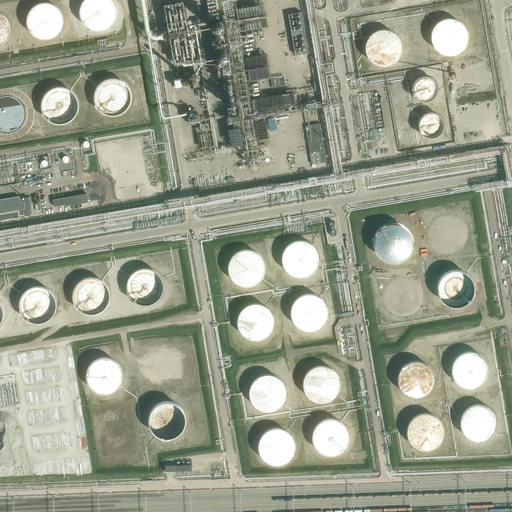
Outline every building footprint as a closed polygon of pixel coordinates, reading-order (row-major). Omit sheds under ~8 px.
[(116,11),(116,9),(116,7),(115,4),(114,1),(112,0),(82,0),(83,0),(81,3),(80,6),(79,10),(80,14),(80,17),(81,19),(82,21),(84,23),(86,25),(87,26),(91,28),(94,29),(96,29),(98,29),(101,29),(103,29),(105,28),(108,26),(111,24),(113,21),(115,18),(116,15),(116,11)] [(248,162),(249,162),(260,160),(257,147),(269,145),(264,112),(296,107),(294,91),(254,97),(251,78),(269,75),(265,53),(257,55),(253,28),(268,26),(264,3),(235,8),(233,0),(207,0),(231,143),(245,141),(248,162)] [(63,20),(63,19),(63,15),(62,12),(61,10),(60,8),(58,6),(54,4),(51,2),(48,1),(46,1),(44,1),(41,1),(38,3),(35,4),(33,5),(32,7),(30,10),(28,13),(27,16),(27,20),(27,23),(28,26),(30,29),(32,32),(34,34),(37,36),(39,37),(41,37),(44,38),(48,37),(51,37),(53,36),(55,35),(58,33),(60,30),(62,26),(63,23),(63,20)] [(164,4),(173,63),(193,60),(184,1),(164,4)] [(0,45),(3,44),(9,38),(11,27),(8,18),(2,12),(0,11),(0,45)] [(295,55),(308,53),(301,12),(288,14),(295,55)] [(467,38),(467,35),(467,32),(466,30),(465,27),(463,24),(461,22),(459,20),(456,19),(454,18),(451,17),(448,17),(445,18),(442,19),(439,20),(437,22),(435,24),(433,27),(432,30),(431,32),(431,35),(431,38),(432,41),(433,44),(435,47),(437,49),(439,51),(442,52),(445,53),(448,54),(451,54),(454,53),(456,52),(459,51),(461,49),(463,47),(465,44),(466,41),(467,38)] [(401,49),(402,46),(401,43),(401,41),(399,38),(398,35),(396,33),(394,31),(391,30),(388,29),(385,28),(382,28),(379,28),(376,29),(374,30),(371,32),(369,34),(367,36),(366,39),(365,42),(365,45),(365,48),(365,51),(366,54),(367,56),(369,59),(371,61),(374,62),(376,64),(379,64),(382,65),(385,65),(388,64),(391,63),(394,62),(396,60),(398,57),(399,55),(401,52),(401,49)] [(175,86),(200,82),(198,69),(197,69),(183,71),(184,76),(174,77),(175,86)] [(438,90),(438,88),(438,85),(437,83),(436,81),(434,79),(432,77),(430,76),(428,75),(425,75),(423,75),(420,75),(418,76),(416,78),(414,80),(413,82),(412,84),(411,87),(411,89),(412,92),(413,94),(414,96),(416,98),(418,99),(420,100),(423,101),(425,101),(428,101),(430,100),(432,99),(434,97),(436,95),(437,93),(438,90)] [(285,76),(270,78),(272,88),(286,85),(285,76)] [(131,96),(131,93),(130,89),(128,86),(126,84),(123,81),(121,80),(119,79),(117,78),(114,78),(110,78),(108,79),(106,79),(103,81),(102,82),(100,83),(98,85),(96,89),(95,91),(95,92),(95,96),(95,99),(95,101),(96,103),(98,106),(100,109),(101,110),(103,111),(105,113),(108,114),(112,114),(116,114),(118,114),(120,113),(123,111),(126,109),(128,106),(130,103),(131,100),(131,96)] [(78,104),(78,101),(77,97),(75,94),(73,91),(70,89),(67,87),(64,86),(62,86),(60,86),(57,86),(55,86),(53,87),(52,88),(49,89),(47,91),(45,94),(43,97),(42,98),(42,100),(42,104),(42,107),(43,111),(44,114),(45,115),(47,117),(49,119),(52,121),(55,122),(57,122),(59,122),(62,122),(65,122),(67,121),(70,119),(72,117),(74,115),(75,114),(77,111),(77,109),(78,108),(78,104)] [(0,132),(9,134),(17,130),(23,124),(25,114),(22,104),(16,98),(8,95),(0,96),(0,132)] [(201,148),(212,146),(208,117),(199,119),(197,110),(187,112),(189,123),(196,121),(201,148)] [(443,126),(443,124),(443,121),(442,119),(441,117),(440,115),(438,114),(436,112),(434,112),(431,111),(429,111),(427,112),(424,113),(422,114),(421,116),(420,118),(419,120),(418,123),(418,125),(419,127),(420,129),(421,131),(422,133),(424,135),(427,136),(429,136),(431,136),(434,136),(436,135),(438,134),(440,132),(441,131),(442,128),(443,126)] [(320,124),(306,126),(311,164),(326,162),(320,124)] [(40,160),(43,173),(50,171),(48,158),(40,160)] [(87,194),(53,199),(54,207),(64,205),(64,206),(88,202),(87,194)] [(0,219),(31,215),(28,197),(20,198),(19,196),(0,199),(0,219)] [(465,236),(466,233),(465,231),(465,228),(464,225),(463,223),(461,221),(459,219),(457,217),(455,216),(452,215),(450,214),(447,214),(445,214),(442,215),(439,216),(437,217),(435,218),(433,220),(431,222),(430,224),(429,227),(428,229),(427,232),(427,235),(428,237),(429,240),(430,242),(431,244),(433,246),(435,248),(437,250),(439,251),(442,252),(445,252),(447,252),(450,252),(452,251),(455,250),(457,249),(459,247),(461,245),(463,243),(464,241),(465,238),(465,236)] [(412,245),(412,242),(412,239),(411,236),(410,233),(409,231),(407,229),(404,227),(402,226),(399,224),(397,224),(394,224),(391,224),(388,224),(386,226),(383,227),(381,229),(379,231),(378,233),(376,236),(376,239),(376,242),(376,245),(376,247),(378,250),(379,252),(381,255),(383,256),(386,258),(388,259),(391,260),(394,260),(397,260),(399,259),(402,258),(405,256),(407,255),(409,252),(410,250),(411,247),(412,245)] [(318,260),(318,257),(318,254),(318,252),(317,249),(315,247),(313,244),(311,243),(309,241),(306,240),(304,239),(301,239),(298,239),(295,240),(293,240),(290,242),(288,243),(286,246),(285,248),(283,250),(282,253),(282,256),(282,258),(282,261),(283,264),(285,266),(286,269),(288,271),(290,272),(293,274),(295,275),(298,275),(301,275),(304,275),(306,274),(309,273),(311,272),(313,270),(315,268),(317,265),(318,263),(318,260)] [(265,269),(265,266),(265,263),(264,261),(263,258),(262,255),(260,253),(257,251),(255,250),(252,249),(250,248),(247,248),(244,248),(241,249),(238,250),(236,251),(234,253),(232,255),(230,258),(229,261),(228,263),(228,266),(228,269),(229,272),(230,275),(232,277),(234,279),(236,281),(238,283),(241,284),(244,284),(247,285),(250,284),(252,284),(255,283),(257,281),(260,279),(262,277),(263,275),(264,272),(265,269)] [(163,288),(163,285),(163,282),(163,280),(161,277),(160,274),(158,272),(156,270),(153,269),(150,268),(147,267),(145,267),(142,268),(139,268),(136,270),(134,271),(132,273),(130,276),(128,278),(128,281),(127,284),(127,287),(128,290),(128,292),(130,295),(132,297),(134,299),(136,301),(139,302),(142,303),(144,304),(147,303),(150,303),(153,302),(156,300),(158,298),(160,296),(161,294),(163,291),(163,288)] [(474,290),(474,288),(474,285),(473,282),(472,279),(471,277),(469,275),(467,273),(464,272),(462,270),(459,270),(456,270),(453,270),(451,270),(448,272),(445,273),(443,275),(442,277),(440,279),(439,282),(438,285),(438,288),(438,290),(439,293),(440,296),(442,298),(443,300),(446,302),(448,304),(451,305),(453,305),(456,306),(459,305),(462,305),(464,304),(467,302),(469,300),(471,298),(472,296),(473,293),(474,290)] [(109,297),(110,294),(109,291),(109,288),(107,285),(106,283),(104,280),(101,279),(99,277),(96,276),(93,276),(90,276),(87,276),(84,277),(81,279),(79,280),(77,283),(75,285),(74,288),(73,291),(73,294),(73,297),(74,300),(75,303),(77,305),(79,307),(81,309),(84,311),(87,312),(90,312),(93,312),(96,312),(99,311),(101,309),(104,307),(106,305),(107,303),(109,300),(109,297)] [(421,299),(421,296),(421,293),(420,290),(419,288),(417,285),(415,283),(413,281),(410,279),(407,278),(404,278),(401,278),(398,278),(395,279),(393,281),(390,283),(388,285),(386,288),(385,290),(384,293),(384,296),(384,299),(385,302),(386,305),(388,308),(390,310),(393,312),(395,313),(398,314),(401,315),(404,315),(407,314),(410,313),(413,312),(415,310),(417,308),(419,305),(420,302),(421,299)] [(56,306),(56,303),(56,300),(55,297),(54,295),(53,292),(51,290),(49,288),(46,287),(43,286),(41,285),(38,285),(35,285),(32,286),(29,287),(27,288),(25,290),(23,292),(21,295),(20,297),(20,300),(19,303),(20,306),(20,309),(21,311),(23,314),(25,316),(27,318),(29,319),(32,320),(35,321),(38,321),(41,321),(43,320),(46,319),(49,318),(51,316),(53,314),(54,311),(55,309),(56,306)] [(327,314),(327,311),(327,308),(327,305),(325,303),(324,300),(322,298),(320,296),(317,294),(315,293),(312,293),(309,292),(306,293),(303,293),(301,294),(298,296),(296,298),(294,300),(293,303),(291,305),(291,308),(291,311),(291,314),(291,317),(293,319),(294,322),(296,324),(298,326),(301,327),(303,328),(306,329),(309,329),(312,329),(315,328),(317,327),(320,326),(322,324),(324,322),(325,319),(327,317),(327,314)] [(273,323),(274,320),(273,317),(273,314),(271,311),(270,309),(268,307),(265,305),(262,303),(259,302),(256,302),(253,302),(250,303),(247,304),(245,306),(242,308),(240,310),(239,313),(238,316),(237,319),(237,322),(238,325),(239,328),(240,330),(242,333),(245,335),(247,336),(250,338),(253,338),(256,338),(259,338),(262,337),(265,336),(268,334),(270,332),(271,329),(273,326),(273,323)] [(487,372),(488,369),(487,366),(487,363),(485,360),(483,357),(481,355),(479,353),(476,352),(473,351),(470,351),(466,351),(463,352),(460,353),(458,355),(456,357),(454,360),(452,363),(452,366),(451,369),(452,372),(452,375),(454,378),(456,380),(458,383),(460,384),(463,386),(466,387),(469,387),(473,387),(476,386),(479,384),(481,383),(483,380),(485,378),(487,375),(487,372)] [(123,377),(123,374),(123,371),(122,369),(121,366),(119,364),(117,361),(115,360),(113,358),(110,357),(107,356),(104,356),(102,356),(99,357),(96,358),(94,360),(92,361),(90,364),(88,366),(87,369),(86,372),(86,374),(86,377),(87,380),(88,383),(90,385),(92,387),(94,389),(96,391),(99,392),(102,392),(105,393),(107,392),(110,392),(113,391),(115,389),(117,387),(119,385),(121,383),(122,380),(123,377)] [(435,381),(435,378),(435,375),(434,372),(433,370),(432,368),(430,365),(428,363),(426,362),(423,361),(421,360),(418,359),(415,359),(413,359),(410,360),(408,361),(405,363),(403,364),(401,366),(400,369),(399,371),(398,374),(397,377),(397,379),(398,382),(399,385),(400,387),(401,389),(403,391),(405,393),(408,395),(410,396),(413,396),(415,397),(418,396),(421,396),(423,395),(426,394),(428,392),(430,390),(432,388),(433,386),(434,383),(435,381)] [(339,385),(339,382),(339,379),(338,376),(337,374),(335,371),(333,369),(331,367),(328,366),(325,365),(322,364),(319,364),(316,365),(313,366),(310,368),(308,370),(306,372),(305,375),(304,378),(303,381),(303,384),(304,387),(305,390),(306,392),(308,395),(310,397),(313,398),(316,400),(319,400),(322,400),(325,400),(328,399),(331,398),(333,396),(335,394),(337,391),(338,388),(339,385)] [(285,394),(285,391),(285,388),(285,385),(283,382),(282,380),(280,378),(277,376),(275,375),(272,374),(269,373),(266,373),(263,374),(260,375),(258,376),(255,378),(253,380),(252,382),(250,385),(250,388),(249,391),(250,394),(250,397),(251,400),(253,402),(255,404),(258,406),(260,408),(263,409),(266,409),(269,409),(272,409),(275,408),(277,406),(280,404),(282,402),(283,400),(285,397),(285,394)] [(185,421),(186,418),(185,415),(185,413),(184,410),(183,408),(181,405),(179,404),(177,402),(174,401),(172,400),(169,399),(166,399),(163,399),(161,400),(158,401),(156,403),(154,404),(152,407),(150,409),(149,411),(148,414),(148,417),(148,419),(148,422),(149,425),(150,427),(152,430),(154,432),(156,433),(158,435),(161,436),(163,437),(166,437),(169,437),(172,436),(174,435),(177,434),(179,433),(181,431),(183,428),(184,426),(185,424),(185,421)] [(497,424),(497,421),(497,418),(496,416),(495,413),(494,411),(492,408),(490,407),(487,405),(485,404),(482,403),(479,403),(476,403),(473,404),(471,405),(468,407),(466,408),(464,411),(463,413),(461,416),(461,418),(461,421),(461,424),(461,427),(463,430),(464,432),(466,434),(468,436),(471,438),(473,439),(476,439),(479,440),(482,439),(485,439),(487,438),(490,436),(492,434),(494,432),(495,430),(496,427),(497,424)] [(444,434),(444,431),(444,428),(443,426),(442,423),(441,421),(439,419),(437,417),(435,415),(433,414),(430,413),(427,413),(425,413),(422,413),(419,413),(417,415),(415,416),(413,418),(411,420),(409,422),(408,424),(407,427),(407,430),(407,432),(407,435),(408,438),(409,440),(411,442),(413,444),(415,446),(417,447),(419,448),(422,449),(425,449),(427,449),(430,449),(433,448),(435,447),(437,445),(439,443),(441,441),(442,439),(443,436),(444,434)] [(348,439),(348,436),(348,433),(347,430),(346,427),(344,424),(342,422),(340,420),(337,419),(334,418),(331,417),(328,417),(325,418),(322,419),(319,420),(317,422),(315,424),(313,427),(312,430),(311,433),(311,436),(311,439),(312,442),(313,445),(315,447),(317,450),(319,451),(322,453),(325,454),(328,454),(331,454),(334,454),(337,453),(340,451),(342,450),(344,447),(346,445),(347,442),(348,439)] [(294,448),(294,445),(294,442),(293,439),(292,436),(290,434),(288,432),(286,430),(283,428),(281,427),(278,427),(275,427),(272,427),(269,428),(266,430),(264,432),(262,434),(260,436),(259,439),(258,442),(258,445),(258,448),(259,451),(260,453),(262,456),(264,458),(266,460),(269,461),(272,462),(275,463),(278,463),(281,462),(283,461),(286,460),(288,458),(290,456),(292,453),(293,451),(294,448)] [(191,460),(176,460),(176,471),(191,471),(191,460)]
